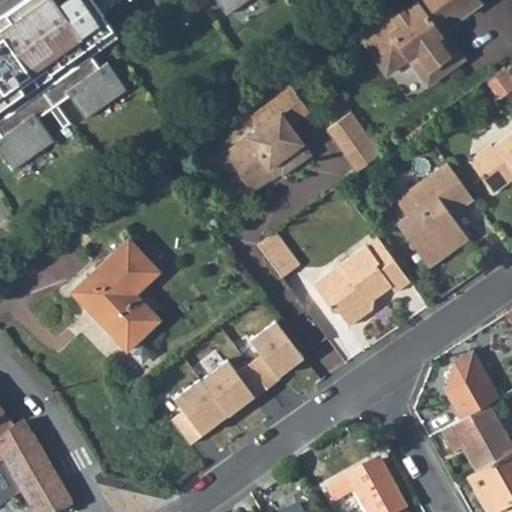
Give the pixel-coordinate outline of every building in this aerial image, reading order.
[(0,130),(10,145),(1,151),(13,168),(55,139),(36,112),(49,103),(62,122),(68,117),(55,98),(68,90),(86,117),(128,88),(116,70),(107,76),(93,55),(120,36),(104,14),(105,14),(95,0),(23,0),(0,16),(0,130)] [(217,0),(226,12),(243,0),(217,0)] [(407,3),(361,37),(390,75),(413,58),(431,83),(459,63),(454,57),(462,51),(447,31),(443,34),(435,22),(439,20),(448,13),(465,16),(485,1),(483,0),(417,0),(418,1),(410,7),(407,3)] [(443,34),(447,31),(439,20),(435,22),(443,34)] [(303,43),(293,50),(302,63),(312,56),(303,43)] [(280,59),(290,72),(302,63),(293,50),(280,59)] [(499,97),(511,88),(511,72),(508,67),(488,81),(499,97)] [(292,126),(313,112),(295,85),(271,101),(273,104),(253,117),(258,124),(257,135),(233,152),(243,168),(237,173),(252,196),(273,181),(275,176),(281,171),(284,175),(284,176),(297,167),(296,164),(293,161),(309,150),(292,126)] [(359,174),(383,156),(352,112),(327,130),(359,174)] [(511,136),(493,149),(492,147),(475,158),(471,167),(490,194),(504,184),(503,177),(511,172),(511,136)] [(296,164),(297,167),(313,157),(313,156),(309,150),(293,161),(296,164)] [(243,168),(233,152),(225,156),(237,173),(243,168)] [(463,187),(446,164),(444,161),(395,198),(406,213),(392,224),(425,268),(465,238),(449,216),(440,204),(463,187)] [(284,175),(281,171),(275,176),(273,181),(273,182),(284,175)] [(511,172),(503,177),(504,184),(511,177),(511,172)] [(472,199),(463,187),(440,204),(449,216),(472,199)] [(273,235),(258,246),(282,279),(297,268),(273,235)] [(373,254),(383,246),(377,238),(367,245),(373,254)] [(136,296),(159,274),(130,240),(72,292),(66,285),(58,292),(65,300),(73,293),(125,352),(159,322),(136,296)] [(409,282),(383,246),(373,254),(367,245),(330,272),(336,281),(317,295),(330,314),(337,316),(347,329),(365,315),(360,309),(361,298),(373,300),(389,286),(394,293),(409,282)] [(336,281),(330,272),(310,287),(317,295),(336,281)] [(291,286),(273,300),(306,342),(324,327),(291,286)] [(373,300),(361,298),(360,309),(365,315),(371,311),(373,300)] [(262,352),(250,360),(269,386),(281,377),(280,375),(306,355),(278,318),(252,336),(262,352)] [(497,397),(471,351),(452,362),(445,389),(461,418),(486,404),(497,397)] [(230,356),(203,375),(231,413),(269,386),(250,360),(239,368),(230,356)] [(231,413),(203,375),(176,394),(185,409),(174,418),(193,443),(231,413)] [(461,418),(439,431),(452,453),(462,447),(466,444),(480,468),(511,450),(486,404),(461,418)] [(0,434),(14,426),(0,409),(0,462),(3,460),(0,453),(0,434)] [(74,509),(71,501),(24,421),(14,426),(0,434),(0,453),(3,460),(0,462),(0,504),(22,493),(33,511),(64,511),(69,511),(74,509)] [(462,447),(476,470),(480,468),(466,444),(462,447)] [(480,468),(476,470),(467,475),(488,511),(511,497),(511,448),(511,450),(480,468)] [(372,463),(383,482),(389,479),(378,460),(372,463)] [(363,511),(403,511),(407,510),(389,479),(383,482),(372,463),(327,488),(334,501),(352,491),(363,511)] [(302,511),(298,503),(281,511),(302,511)]
